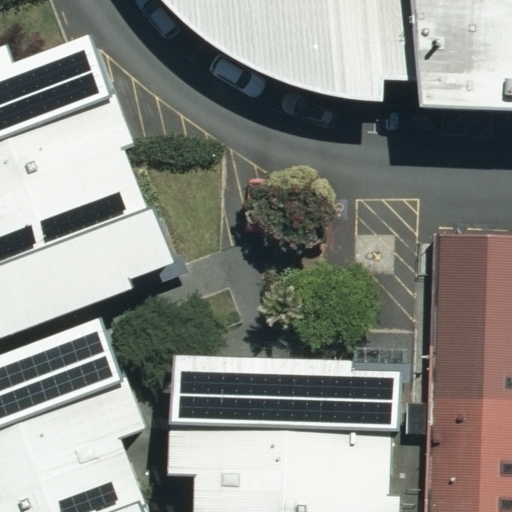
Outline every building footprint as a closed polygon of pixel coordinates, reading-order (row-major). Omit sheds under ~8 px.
[(443,89),(511,91),(511,0),(183,0),(191,7),(212,24),(216,27),(238,42),(274,60),(294,69),(308,75),(349,84),(378,86),(393,86),(393,67),(430,67),(430,88),(443,89)] [(0,328),(141,276),(136,265),(185,247),(163,190),(153,193),(131,133),(142,128),(134,105),(100,15),(63,29),(22,44),(16,26),(0,32),(0,328)] [(428,391),(511,393),(511,231),(432,229),(429,343),(428,391)] [(161,511),(146,471),(128,424),(149,416),(153,415),(138,375),(122,333),(110,301),(0,342),(0,511),(161,511)] [(408,511),(409,481),(398,481),(400,413),(408,413),(410,356),(362,355),(363,346),(269,343),(248,341),(233,341),(179,339),(178,358),(175,462),(203,462),(201,511),(408,511)] [(511,511),(511,393),(428,391),(424,511),(511,511)]
